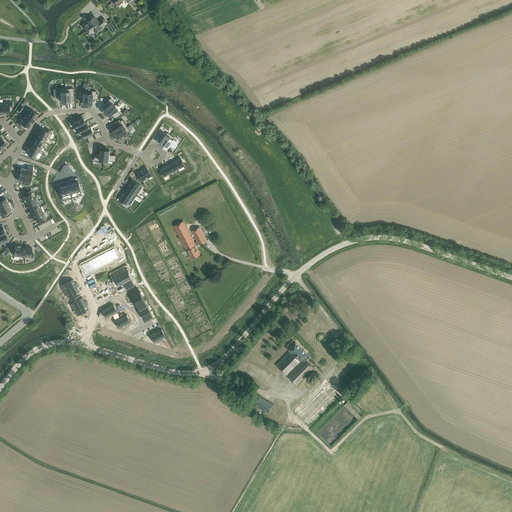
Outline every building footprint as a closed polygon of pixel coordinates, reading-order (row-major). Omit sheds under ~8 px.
[(87,21),(88,22),(83,26),(86,31),(85,32),(88,36),(92,34),(91,32),(94,30),(95,32),(102,27),(101,26),(107,23),(103,18),(98,21),(94,16),(87,21)] [(65,88),(53,89),(53,97),(61,97),(61,102),(65,102),(65,88)] [(73,88),(65,88),(65,102),(70,102),(70,97),(74,97),(73,88)] [(78,90),(78,98),(83,98),(82,103),(87,104),(87,93),(87,91),(78,90)] [(87,93),(87,104),(91,104),(91,99),(98,100),(98,93),(96,93),(96,91),(91,90),(91,93),(87,93)] [(107,106),(103,109),(106,113),(114,106),(112,103),(114,101),(111,98),(104,103),(107,106)] [(12,102),(2,102),(3,113),(9,113),(9,107),(12,107),(12,102)] [(114,106),(106,113),(109,116),(112,113),(116,118),(121,114),(114,106)] [(29,107),(25,112),(27,113),(35,119),(39,114),(29,107)] [(21,116),(30,122),(33,118),(35,119),(27,113),(25,112),(22,117),(21,116)] [(19,122),(18,124),(21,126),(23,124),(27,127),(30,122),(21,116),(18,121),(19,122)] [(79,118),(73,121),(76,127),(86,122),(85,122),(83,119),(82,117),(79,118)] [(118,127),(114,130),(116,133),(127,126),(123,119),(121,120),(120,119),(117,120),(118,122),(115,124),(118,127)] [(86,122),(76,127),(77,127),(80,132),(90,127),(89,127),(86,122)] [(127,126),(116,133),(118,137),(122,135),(124,138),(132,133),(127,126)] [(37,130),(36,131),(49,138),(52,133),(50,132),(50,130),(47,128),(46,130),(41,127),(39,131),(37,130)] [(90,127),(80,132),(81,132),(84,138),(93,133),(90,127)] [(34,135),(33,136),(45,143),(45,142),(44,142),(47,137),(49,138),(36,131),(36,132),(38,133),(36,136),(34,135)] [(160,133),(158,136),(163,139),(160,143),(163,145),(171,135),(167,132),(167,133),(166,134),(162,131),(160,133)] [(171,135),(163,145),(167,148),(169,144),(170,144),(172,142),(173,139),(170,137),(170,136),(171,135)] [(31,140),(31,141),(42,148),(45,143),(33,136),(33,137),(35,138),(33,141),(31,140)] [(28,146),(40,153),(42,148),(31,141),(30,142),(32,143),(30,147),(28,146)] [(28,146),(25,152),(30,154),(29,156),(33,158),(34,156),(36,157),(38,152),(40,153),(28,146)] [(95,153),(94,160),(104,161),(103,163),(104,163),(105,149),(101,149),(100,154),(95,153)] [(105,149),(104,163),(108,163),(108,161),(115,161),(116,155),(109,154),(109,150),(105,149)] [(181,158),(170,163),(174,171),(185,166),(181,158)] [(174,171),(170,163),(159,169),(164,177),(174,171)] [(21,168),(20,174),(32,176),(33,170),(32,170),(33,167),(28,166),(27,169),(21,168)] [(143,182),(149,178),(152,176),(151,174),(146,167),(137,173),(142,181),(143,182)] [(20,174),(19,180),(25,181),(24,184),(29,185),(31,176),(32,177),(32,176),(20,174)] [(130,186),(127,190),(136,196),(142,187),(140,185),(141,184),(132,179),(128,186),(130,186)] [(77,180),(68,182),(68,183),(72,198),(81,195),(77,181),(77,180)] [(68,182),(58,185),(58,187),(59,187),(63,201),(72,198),(68,183),(68,182)] [(124,192),(119,199),(119,200),(127,205),(128,203),(130,205),(136,196),(127,190),(125,193),(124,192)] [(33,191),(22,196),(25,202),(33,198),(37,196),(36,196),(35,196),(33,191)] [(28,205),(26,206),(27,207),(39,201),(37,196),(33,198),(25,202),(27,201),(28,205)] [(31,210),(29,211),(29,212),(40,207),(38,202),(39,201),(27,207),(28,208),(30,207),(31,210)] [(8,203),(0,207),(0,214),(2,217),(7,214),(5,212),(11,209),(8,203)] [(33,215),(31,216),(32,217),(43,212),(40,207),(29,212),(30,213),(32,212),(33,215)] [(46,219),(43,212),(32,217),(33,218),(35,217),(37,222),(42,219),(42,221),(46,219)] [(192,259),(199,255),(195,246),(207,240),(200,227),(192,231),(197,241),(194,243),(183,221),(173,226),(186,251),(187,250),(192,259)] [(12,249),(12,254),(14,254),(13,256),(19,256),(20,247),(20,244),(14,244),(14,249),(12,249)] [(25,257),(25,259),(31,260),(31,257),(33,257),(33,253),(31,253),(32,247),(27,247),(27,245),(26,245),(25,257)] [(114,247),(107,251),(113,261),(119,257),(118,255),(118,254),(117,252),(116,251),(115,249),(114,247)] [(103,253),(101,254),(106,264),(113,261),(107,251),(103,253)] [(99,255),(94,258),(99,267),(106,264),(101,254),(99,255)] [(90,260),(88,261),(93,271),(99,267),(94,258),(90,260)] [(85,262),(81,265),(86,274),(93,271),(88,261),(85,262)] [(126,267),(119,271),(124,280),(133,276),(132,274),(130,275),(126,267)] [(119,271),(112,274),(116,282),(114,283),(115,285),(124,280),(119,271)] [(62,285),(65,291),(78,284),(77,283),(75,283),(73,279),(71,280),(62,285)] [(132,280),(124,285),(126,290),(134,285),(132,280)] [(78,284),(65,291),(69,297),(79,291),(78,290),(77,287),(79,286),(78,284)] [(132,301),(133,302),(142,296),(140,292),(139,292),(135,294),(133,291),(132,292),(130,293),(132,296),(130,297),(132,301)] [(135,307),(137,306),(145,302),(142,296),(133,302),(135,307)] [(72,303),(75,309),(87,303),(86,301),(85,302),(82,297),(80,298),(72,303)] [(137,306),(139,310),(147,306),(145,302),(137,306)] [(87,303),(75,309),(78,315),(89,310),(86,305),(88,304),(87,303)] [(104,315),(106,314),(107,317),(109,316),(117,311),(114,304),(102,310),(104,315)] [(139,310),(142,315),(150,311),(147,306),(139,310)] [(153,316),(150,311),(142,315),(145,320),(153,316)] [(127,314),(115,321),(117,325),(119,324),(121,327),(131,322),(127,314)] [(156,341),(157,340),(166,336),(162,329),(160,330),(156,332),(150,335),(152,339),(154,338),(156,341)] [(287,375),(301,360),(303,361),(288,376),(297,385),(314,367),(303,358),(307,354),(296,342),(289,349),(290,351),(277,365),(287,375)] [(342,376),(358,360),(353,355),(337,370),(342,376)] [(254,379),(271,387),(276,376),(259,368),(254,379)] [(294,411),(312,428),(343,397),(325,379),(294,411)] [(269,413),(274,405),(254,393),(249,401),(269,413)] [(358,420),(362,415),(348,402),(344,406),(358,420)]
